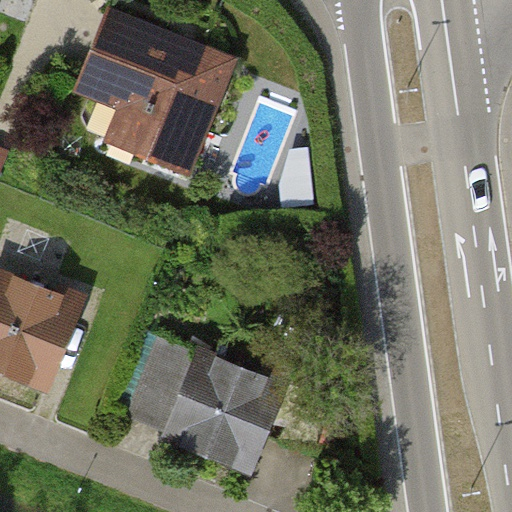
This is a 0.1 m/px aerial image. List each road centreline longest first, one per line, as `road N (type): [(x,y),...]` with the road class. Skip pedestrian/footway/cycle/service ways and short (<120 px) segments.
road 1 (secondary): [(371,0),(430,511)]
road 2 (secondary): [(511,483),(441,0)]
road 3 (residential): [(233,511),(0,423)]
